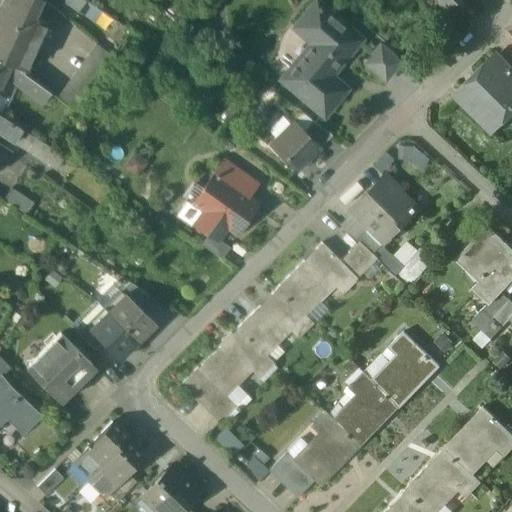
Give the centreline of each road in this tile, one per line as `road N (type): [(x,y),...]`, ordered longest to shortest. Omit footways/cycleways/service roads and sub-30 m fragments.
road 1 (residential): [(265,511),(135,388),(401,115)]
road 2 (residential): [(401,115),(511,6)]
road 3 (residential): [(401,115),(511,218)]
